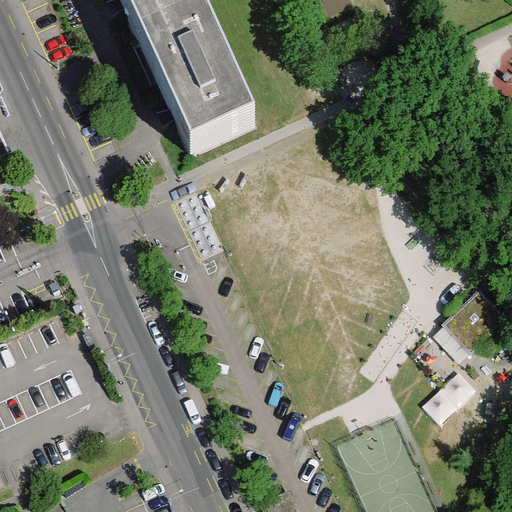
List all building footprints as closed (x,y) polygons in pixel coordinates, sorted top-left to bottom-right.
[(121,0),(142,45),(205,16),(197,0),(121,0)] [(255,128),(205,16),(142,45),(192,156),(255,128)] [(480,296),(445,329),(472,357),(507,324),(480,296)] [(469,369),(435,404),(452,420),(486,386),(469,369)] [(297,511),(290,497),(265,509),(266,511),(297,511)]
